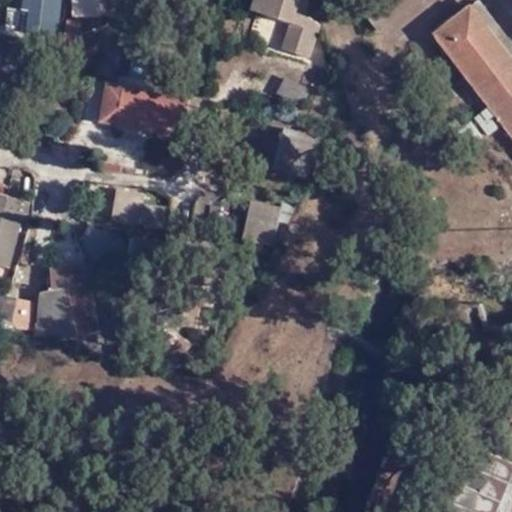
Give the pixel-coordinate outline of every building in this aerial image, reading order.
[(27,0),(24,13),(30,14),(27,36),(58,40),(62,0),(27,0)] [(74,0),(73,21),(102,23),(103,1),(74,0)] [(292,24),(284,52),(310,59),(319,30),(309,22),(294,17),(298,0),(264,0),(260,15),(292,24)] [(352,0),(379,35),(423,0),(352,0)] [(511,139),(511,45),(480,2),(434,37),(489,109),(474,122),(489,139),(498,132),(491,123),(497,120),(511,139)] [(30,14),(24,13),(22,20),(17,25),(15,35),(27,36),(30,14)] [(80,28),(67,27),(64,51),(77,53),(80,28)] [(286,77),(278,93),(304,105),(311,90),(286,77)] [(191,108),(193,99),(110,87),(105,124),(119,127),(169,134),(171,131),(182,133),(188,127),(191,108)] [(239,112),(222,109),(219,132),(236,134),(239,112)] [(307,125),(286,122),(279,163),(301,166),(307,125)] [(482,139),(471,125),(454,137),(466,152),(482,139)] [(113,190),(108,219),(134,224),(139,195),(113,190)] [(3,197),(0,195),(0,265),(9,268),(21,219),(28,221),(33,204),(3,197)] [(281,203),(251,198),(243,241),(274,247),(278,222),(281,203)] [(281,203),(278,222),(291,224),(298,212),(287,204),(281,203)] [(165,222),(143,217),(141,225),(164,230),(165,222)] [(125,342),(146,337),(143,316),(147,314),(144,295),(147,294),(154,269),(158,241),(131,237),(128,262),(132,264),(127,285),(129,298),(112,301),(117,336),(125,342)] [(209,251),(198,250),(194,272),(185,325),(210,329),(215,296),(203,294),(209,251)] [(51,269),(53,290),(82,285),(78,264),(51,269)] [(82,285),(53,290),(42,292),(36,325),(44,327),(46,335),(58,332),(59,337),(97,329),(88,287),(83,288),(82,285)] [(9,297),(9,296),(0,292),(0,323),(1,324),(9,297)] [(33,303),(9,297),(1,324),(28,330),(33,303)] [(35,333),(46,335),(44,327),(36,325),(35,333)] [(511,511),(511,432),(509,438),(487,429),(451,511),(511,511)]
